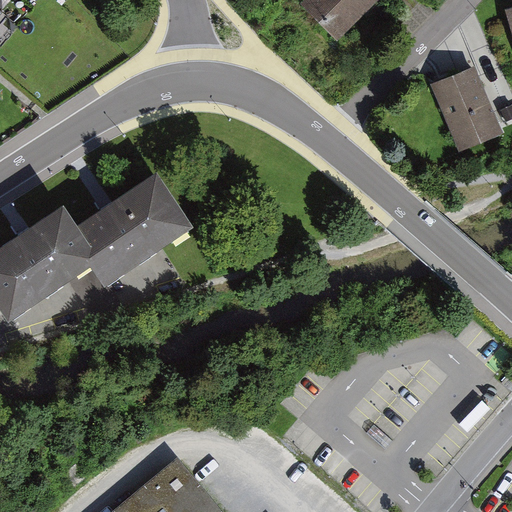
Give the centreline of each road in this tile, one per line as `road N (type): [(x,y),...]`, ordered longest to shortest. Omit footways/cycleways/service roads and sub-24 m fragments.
road 1 (tertiary): [(511,302),(326,142)]
road 2 (tertiary): [(200,83),(107,113),(0,180)]
road 3 (residential): [(326,142),(465,0)]
road 4 (tertiary): [(326,142),(279,106),(200,83)]
road 5 (residential): [(432,511),(511,418)]
